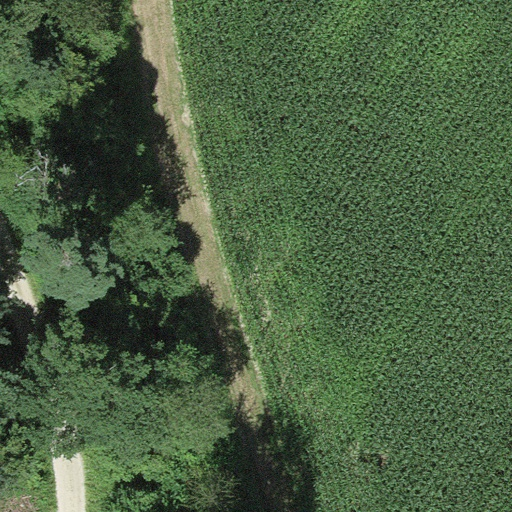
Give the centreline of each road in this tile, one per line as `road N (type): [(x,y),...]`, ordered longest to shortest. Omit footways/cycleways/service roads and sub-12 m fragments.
road 1 (track): [(277,511),(203,274),(142,0)]
road 2 (track): [(64,511),(58,444),(0,260)]
